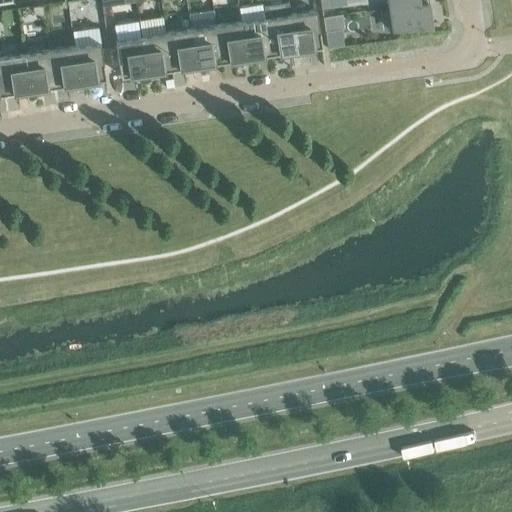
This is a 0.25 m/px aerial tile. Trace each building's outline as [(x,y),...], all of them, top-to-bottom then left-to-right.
[(329,0),(319,0),(321,9),(331,8),(329,0)] [(427,2),(388,8),(392,30),(431,25),(427,2)] [(42,5),(32,7),(33,11),(39,16),(43,15),(42,5)] [(315,10),(289,14),(295,49),(320,45),(315,10)] [(289,14),(264,18),(270,53),(295,49),(289,14)] [(322,18),(324,31),(334,30),(332,16),(322,18)] [(264,18),(240,22),(245,56),(270,53),(264,18)] [(240,22),(215,25),(220,60),(245,56),(240,22)] [(215,25),(190,29),(195,64),(220,60),(215,25)] [(190,29),(165,33),(170,68),(195,64),(190,29)] [(165,33),(140,36),(145,71),(170,68),(165,33)] [(145,71),(140,36),(115,40),(120,75),(145,71)] [(99,42),(73,46),(78,81),(104,77),(99,42)] [(73,46),(48,50),(54,85),(78,81),(73,46)] [(48,50),(23,54),(29,89),(54,85),(48,50)] [(23,54),(0,57),(0,67),(4,92),(29,89),(23,54)]
